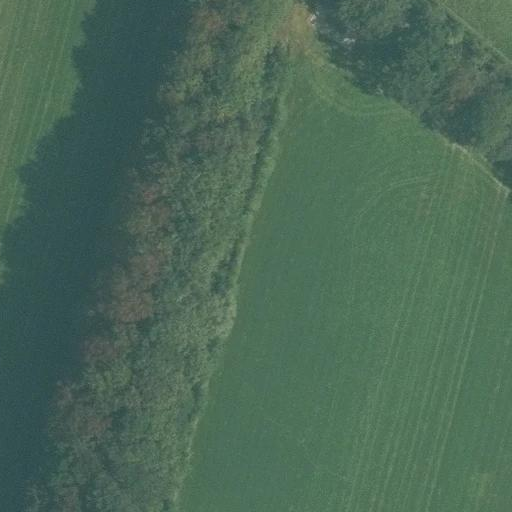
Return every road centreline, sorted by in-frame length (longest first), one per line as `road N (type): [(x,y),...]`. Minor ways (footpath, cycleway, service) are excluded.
road 1 (unclassified): [(91,511),(231,0)]
road 2 (unclassified): [(511,109),(377,0)]
